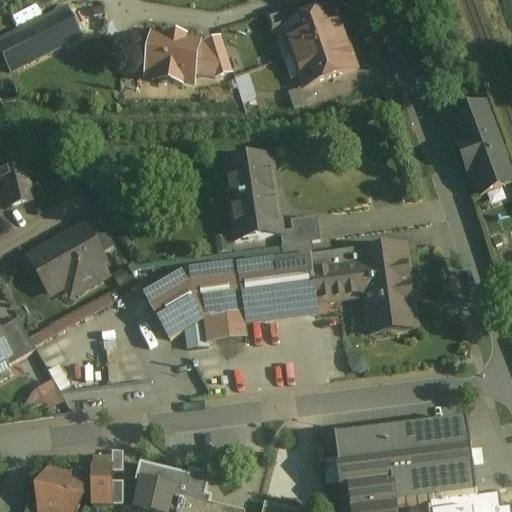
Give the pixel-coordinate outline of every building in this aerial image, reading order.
[(300,11),(265,21),(271,37),(284,32),(290,30),(289,29),(304,23),(300,11)] [(68,13),(0,47),(0,56),(9,75),(81,39),(68,13)] [(304,23),(289,29),(290,30),(284,32),(294,59),(343,42),(340,34),(337,35),(329,14),(304,23)] [(203,43),(151,35),(145,84),(194,89),(230,79),(217,39),(203,43)] [(343,42),(294,59),(300,75),(297,78),(302,92),(354,73),(343,42)] [(240,52),(226,56),(233,78),(247,74),(240,52)] [(247,74),(233,78),(242,105),(255,101),(247,74)] [(255,101),(242,105),(245,113),(259,113),(255,101)] [(511,182),(484,108),(450,120),(459,145),(456,146),(459,156),(459,157),(460,157),(464,170),(464,171),(465,171),(468,180),(472,179),(480,199),(511,186),(511,182)] [(271,162),(231,168),(233,184),(225,185),(234,245),(280,239),(282,238),(281,236),(271,162)] [(24,170),(1,175),(9,210),(33,204),(24,170)] [(113,173),(95,176),(97,190),(115,187),(113,173)] [(316,221),(290,225),(291,235),(281,236),(282,238),(280,239),(281,250),(307,247),(319,245),(316,221)] [(85,236),(48,258),(46,254),(30,263),(50,299),(74,285),(80,295),(105,281),(94,261),(98,258),(85,236)] [(307,247),(281,250),(284,264),(309,261),(307,247)] [(406,255),(358,262),(359,270),(363,301),(367,327),(385,325),(387,337),(416,333),(406,255)] [(284,264),(282,265),(282,264),(237,270),(236,271),(243,319),(243,320),(317,310),(316,308),(315,308),(311,276),(312,276),(310,261),(309,261),(284,264)] [(312,276),(311,276),(315,308),(316,308),(363,301),(359,270),(312,276)] [(236,271),(185,277),(144,301),(169,344),(185,335),(204,324),(204,325),(243,320),(243,319),(236,271)] [(108,298),(29,338),(35,348),(113,308),(108,298)] [(35,355),(17,324),(0,333),(0,341),(7,355),(1,359),(3,363),(8,371),(35,355)] [(204,324),(185,335),(187,353),(207,351),(204,325),(204,324)] [(59,367),(48,372),(53,383),(26,395),(34,412),(60,400),(57,393),(69,388),(59,367)] [(23,374),(30,386),(40,380),(33,368),(23,374)] [(467,425),(334,442),(343,511),(394,511),(397,511),(397,510),(406,509),(408,509),(417,508),(419,508),(420,507),(428,506),(428,507),(431,506),(466,501),(477,500),(477,497),(476,497),(475,487),(475,484),(474,484),(473,474),(473,471),(472,471),(470,454),(471,454),(470,452),(469,441),(469,439),(468,439),(467,428),(467,425)] [(111,460),(92,460),(92,472),(111,472),(111,460)] [(226,511),(209,508),(211,500),(205,499),(210,478),(188,473),(187,479),(139,467),(135,486),(141,487),(135,511),(138,511),(283,511),(265,508),(264,511),(226,511)] [(111,472),(92,472),(71,475),(70,479),(78,481),(78,483),(80,484),(80,494),(92,494),(92,509),(111,509),(111,472)] [(70,479),(65,478),(63,482),(47,479),(39,495),(38,511),(75,511),(79,504),(80,494),(80,484),(78,483),(78,481),(70,479)] [(466,511),(466,501),(431,506),(431,511),(466,511)]
